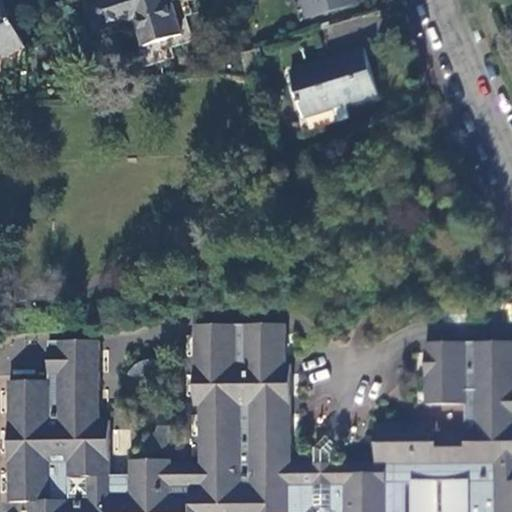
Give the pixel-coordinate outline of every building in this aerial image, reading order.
[(3,0),(0,1),(0,58),(24,47),(3,0)] [(102,0),(88,5),(97,31),(135,18),(145,46),(181,34),(170,0),(102,0)] [(310,0),(315,15),(357,2),(356,0),(310,0)] [(365,49),(291,72),(296,86),(304,116),(306,116),(333,108),(378,95),(365,49)] [(337,123),(333,108),(306,116),(310,130),(337,123)] [(511,511),(511,341),(424,343),(425,405),(464,406),(465,433),(437,433),(436,423),(375,424),(375,464),(292,465),(289,365),(284,365),(283,326),(193,326),(194,407),(198,407),(199,466),(171,466),(171,461),(130,462),(130,475),(109,474),(108,421),(99,420),(98,342),(47,341),(48,381),(8,381),(9,502),(27,502),(27,511),(511,511)]
